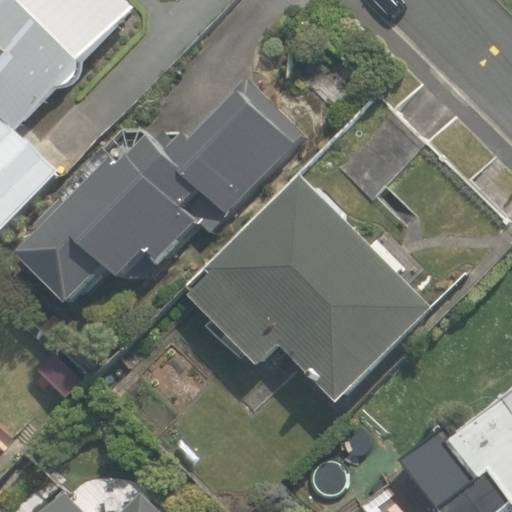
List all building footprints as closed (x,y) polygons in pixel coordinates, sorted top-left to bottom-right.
[(0,0),(0,257),(68,182),(44,161),(91,108),(80,98),(155,15),(137,0),(0,0)] [(311,154),(253,94),(184,161),(168,144),(38,270),(88,322),(122,289),(136,304),(225,219),(234,229),(311,154)] [(436,147),(398,111),(341,169),(379,206),(436,147)] [(444,307),(307,181),(192,306),(272,380),(291,359),(348,412),(444,307)] [(511,511),(511,399),(410,465),(439,511),(511,511)] [(0,457),(16,442),(0,425),(0,457)] [(143,511),(71,511),(64,505),(58,511),(167,511),(153,500),(143,511)]
